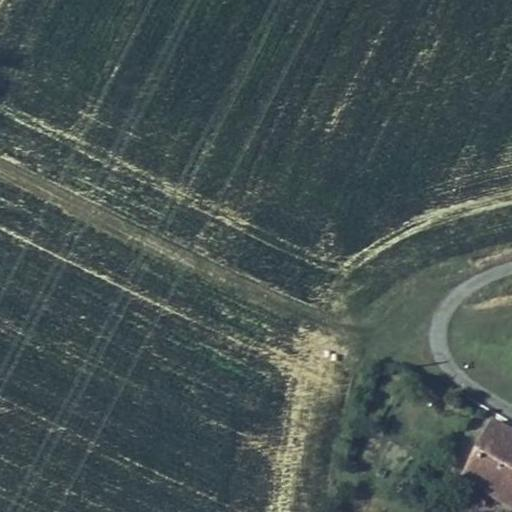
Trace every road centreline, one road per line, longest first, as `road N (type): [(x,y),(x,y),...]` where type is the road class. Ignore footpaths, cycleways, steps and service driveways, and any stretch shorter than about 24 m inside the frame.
road 1 (track): [(0,160),(360,329),(441,310)]
road 2 (residential): [(511,409),(473,389),(445,362),(437,332),(441,310),(461,292),(511,268)]
